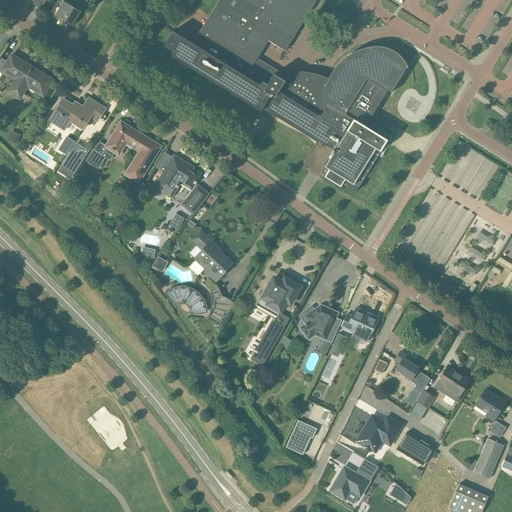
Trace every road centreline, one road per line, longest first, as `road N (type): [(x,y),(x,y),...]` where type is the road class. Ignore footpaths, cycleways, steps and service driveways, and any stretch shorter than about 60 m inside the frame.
road 1 (residential): [(407,286),(102,71)]
road 2 (tertiary): [(0,236),(140,382),(214,476)]
road 3 (residential): [(316,474),(407,286)]
road 4 (residential): [(511,355),(407,286)]
